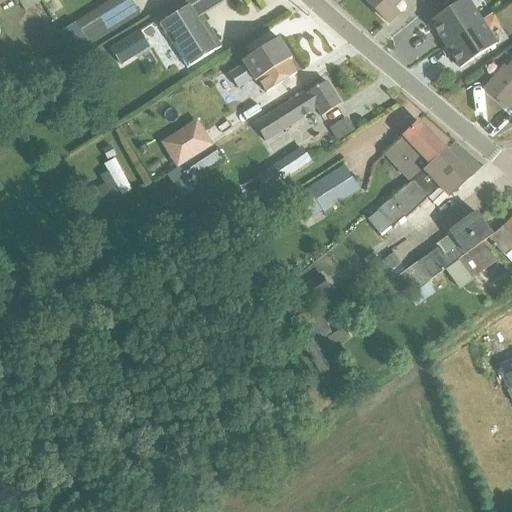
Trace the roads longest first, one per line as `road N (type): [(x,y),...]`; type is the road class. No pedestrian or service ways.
road 1 (track): [(207,508),(511,308)]
road 2 (track): [(0,375),(259,208)]
road 3 (residential): [(312,0),(511,170)]
